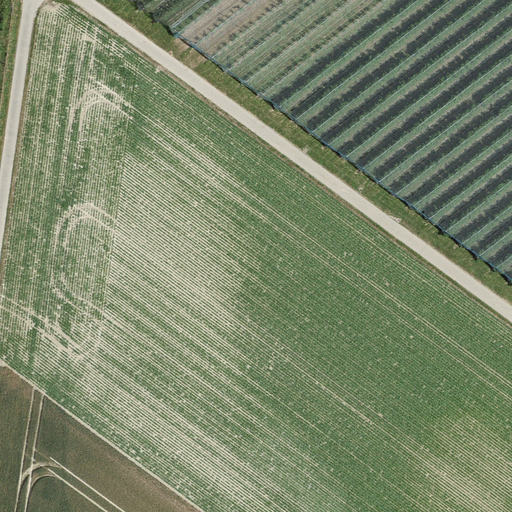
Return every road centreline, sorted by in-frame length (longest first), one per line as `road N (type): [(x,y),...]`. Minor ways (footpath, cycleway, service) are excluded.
road 1 (track): [(511,316),(77,0)]
road 2 (track): [(0,256),(35,0)]
